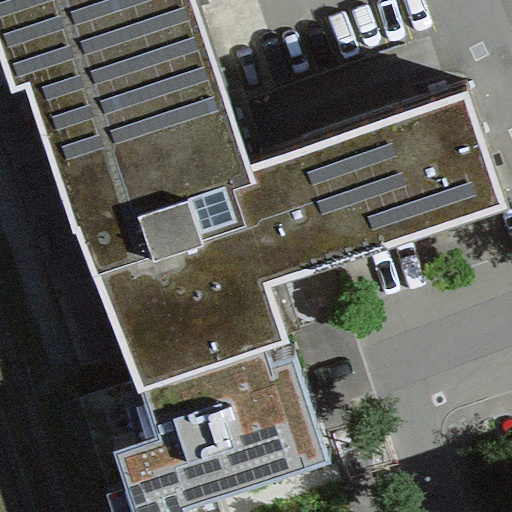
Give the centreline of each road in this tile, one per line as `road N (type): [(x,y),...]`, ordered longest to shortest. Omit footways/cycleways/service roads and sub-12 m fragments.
road 1 (unknown): [(511,68),(400,115),(328,102),(310,65),(308,0)]
road 2 (unclassified): [(440,511),(391,361),(511,326)]
